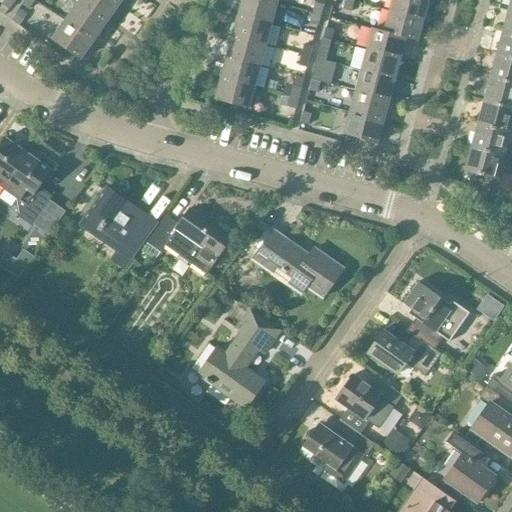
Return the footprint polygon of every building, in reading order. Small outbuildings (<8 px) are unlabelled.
[(8,9),(14,0),(3,0),(1,4),(8,9)] [(28,9),(34,1),(32,0),(23,0),(21,4),(28,9)] [(118,6),(109,0),(78,0),(76,4),(105,24),(118,6)] [(271,24),(276,2),(267,0),(241,0),(237,15),(271,24)] [(351,12),(353,1),(347,0),(344,0),(342,9),(351,12)] [(422,20),(427,0),(391,0),(389,11),(422,20)] [(320,14),(323,4),(315,2),(312,12),(320,14)] [(105,24),(76,4),(63,22),(92,42),(105,24)] [(511,32),(511,8),(508,7),(502,30),(511,32)] [(19,10),(12,19),(19,24),(26,14),(19,10)] [(416,41),(422,20),(389,11),(383,31),(383,32),(405,38),(416,41)] [(317,25),(320,14),(312,12),(309,23),(317,25)] [(265,45),(271,24),(237,15),(232,36),(265,45)] [(92,42),(63,22),(51,40),(79,60),(92,42)] [(330,40),(333,29),(325,27),(322,37),(330,40)] [(400,58),(405,38),(383,32),(383,31),(372,28),(366,49),(400,58)] [(511,57),(511,32),(502,30),(496,53),(511,57)] [(259,66),(265,45),(232,36),(226,57),(259,66)] [(327,51),(330,40),(322,37),(319,49),(327,51)] [(309,57),(312,46),(304,44),(301,55),(309,57)] [(394,80),(400,58),(366,49),(360,70),(394,80)] [(511,83),(511,57),(496,53),(489,77),(511,83)] [(306,68),(309,57),(301,55),(298,65),(306,68)] [(253,87),(259,66),(226,57),(220,78),(253,87)] [(319,82),(322,71),(313,69),(311,80),(319,82)] [(388,101),(394,80),(360,70),(355,92),(388,101)] [(511,108),(511,83),(489,77),(483,100),(511,108)] [(248,108),(253,87),(220,78),(214,99),(248,108)] [(316,92),(319,82),(311,80),(308,90),(316,92)] [(297,99),(300,88),(292,86),(289,97),(297,99)] [(382,122),(388,101),(355,92),(349,113),(382,122)] [(295,109),(297,99),(289,97),(287,107),(295,109)] [(509,133),(511,122),(511,108),(483,100),(477,124),(509,133)] [(307,124),(310,113),(302,111),(299,122),(307,124)] [(377,143),(382,122),(349,113),(343,134),(377,143)] [(503,156),(509,133),(477,124),(470,147),(503,156)] [(0,187),(3,189),(28,154),(5,137),(0,144),(0,187)] [(497,180),(503,156),(470,147),(464,171),(497,180)] [(51,197),(38,188),(51,170),(28,154),(3,189),(16,198),(18,214),(17,216),(30,226),(51,197)] [(511,205),(511,180),(510,180),(503,203),(511,205)] [(133,229),(144,214),(105,187),(79,224),(97,237),(103,227),(112,234),(123,242),(111,259),(124,268),(146,236),(145,235),(144,237),(133,229)] [(204,274),(231,235),(230,235),(227,239),(202,222),(205,217),(204,216),(202,219),(190,210),(192,208),(191,207),(179,224),(167,215),(172,208),(171,207),(146,242),(160,252),(164,246),(178,256),(183,249),(195,258),(190,264),(204,274)] [(343,270),(316,252),(311,259),(271,231),(252,258),(272,272),(277,266),(282,269),(282,270),(285,272),(286,271),(293,276),(288,284),(302,293),(307,286),(323,298),(343,270)] [(17,275),(32,253),(18,243),(3,265),(17,275)] [(449,342),(469,312),(452,300),(446,307),(438,301),(441,298),(417,281),(402,303),(418,314),(406,330),(412,334),(434,349),(442,337),(449,342)] [(487,293),(478,308),(495,319),(505,304),(487,293)] [(245,368),(258,350),(263,354),(280,330),(250,308),(235,329),(240,332),(225,354),(216,347),(197,374),(246,408),(265,381),(245,368)] [(440,354),(434,349),(412,334),(404,345),(383,330),(366,354),(396,375),(405,362),(425,376),(440,354)] [(473,363),(467,371),(478,379),(484,370),(473,363)] [(511,363),(501,379),(494,374),(486,386),(511,404),(511,363)] [(378,429),(402,395),(376,377),(369,386),(352,374),(335,398),(378,429)] [(511,453),(511,418),(510,417),(511,413),(511,404),(486,386),(478,396),(488,403),(470,428),(510,457),(511,453)] [(366,457),(375,444),(344,422),(336,433),(319,421),(301,446),(326,464),(322,470),(323,470),(342,483),(363,455),(366,457)] [(461,454),(443,479),(446,481),(460,491),(477,503),(496,477),(479,465),(487,454),(453,431),(445,443),(461,454)] [(381,446),(397,457),(405,446),(389,434),(381,446)] [(399,482),(409,469),(399,462),(389,475),(399,482)] [(450,511),(448,510),(455,501),(424,479),(403,509),(407,511),(450,511)]
